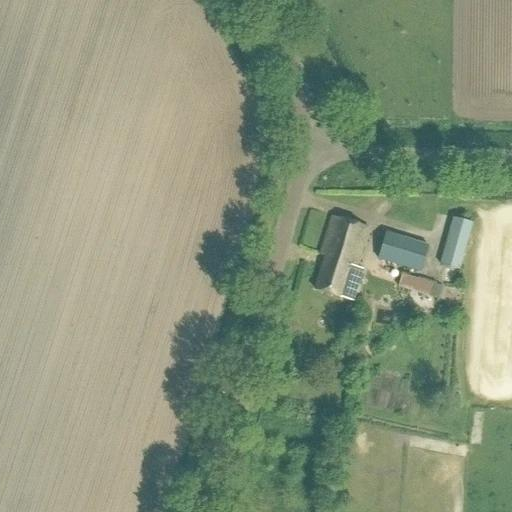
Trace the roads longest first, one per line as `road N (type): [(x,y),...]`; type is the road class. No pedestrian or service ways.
road 1 (unclassified): [(203,511),(304,146)]
road 2 (unclassified): [(304,146),(511,156)]
road 3 (unclassified): [(304,146),(292,65),(263,0)]
